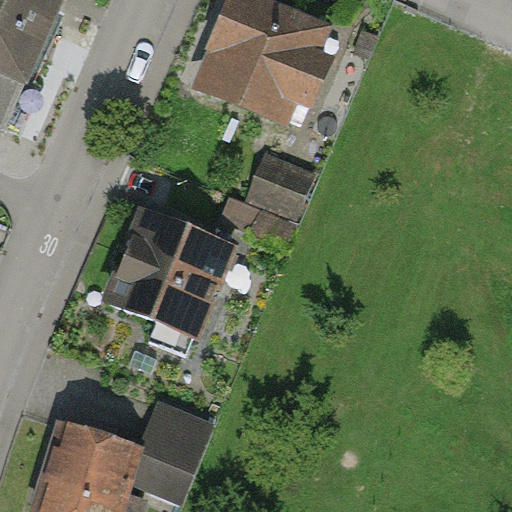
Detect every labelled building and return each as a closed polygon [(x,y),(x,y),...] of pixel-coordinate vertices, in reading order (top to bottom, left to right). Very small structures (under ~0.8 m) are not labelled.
[(0,0),(0,117),(54,0),(0,0)] [(332,38),(247,0),(221,0),(178,94),(284,143),(332,38)] [(298,219),(311,173),(258,160),(246,206),(298,219)] [(232,261),(131,214),(89,306),(190,352),(232,261)] [(184,511),(217,429),(156,405),(136,453),(119,511),(146,511),(151,501),(179,511),(184,511)] [(119,511),(136,453),(61,431),(37,511),(119,511)]
